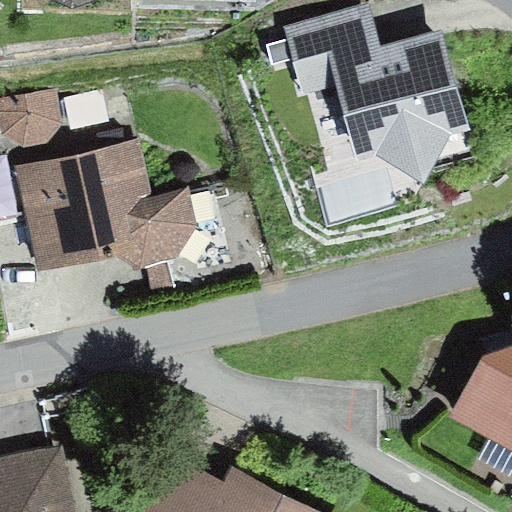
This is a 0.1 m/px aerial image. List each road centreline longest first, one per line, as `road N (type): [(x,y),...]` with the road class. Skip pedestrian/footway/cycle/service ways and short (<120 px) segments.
road 1 (tertiary): [(167,341),(511,255)]
road 2 (residential): [(167,341),(452,511)]
road 3 (tertiary): [(0,374),(167,341)]
